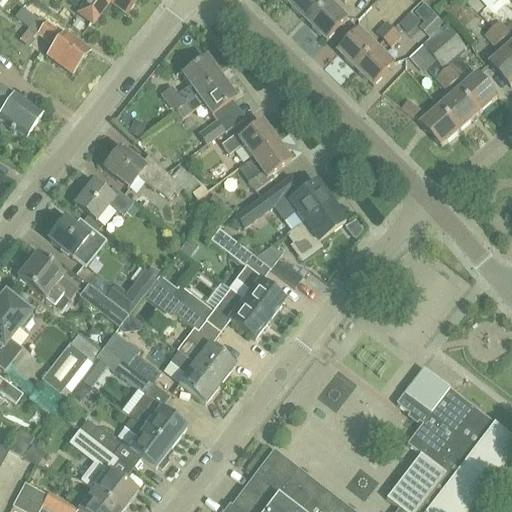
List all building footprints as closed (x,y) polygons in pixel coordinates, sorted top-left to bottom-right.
[(58,0),(34,0),(61,15),(67,5),(58,0)] [(109,4),(104,0),(89,0),(78,15),(92,26),(109,4)] [(104,0),(109,4),(127,17),(139,0),(104,0)] [(329,2),(326,0),(296,0),(290,7),(308,24),(329,2)] [(347,20),(329,2),(308,24),(326,42),(347,20)] [(416,15),(425,24),(419,30),(430,39),(444,25),(434,16),(434,15),(425,6),(416,15)] [(32,47),(39,37),(51,46),(44,56),(72,76),(89,52),(62,32),(61,34),(46,24),(46,23),(40,18),(37,21),(22,10),(14,20),(28,31),(20,43),(33,53),(36,50),(32,47)] [(382,42),(393,31),(387,25),(376,35),(382,42)] [(501,25),(493,31),(504,43),(511,36),(501,25)] [(446,28),(423,48),(437,64),(443,71),(458,58),(466,51),(446,28)] [(355,71),(377,48),(358,31),(337,54),(355,71)] [(393,31),(382,42),(390,49),(401,38),(393,31)] [(495,50),(504,43),(493,31),(485,39),(495,50)] [(395,65),(377,48),(355,71),(373,88),(395,65)] [(437,64),(423,48),(410,60),(423,76),(437,64)] [(511,87),(511,52),(509,48),(490,65),(511,88),(511,87)] [(197,98),(219,81),(205,61),(182,77),(197,98)] [(450,69),(444,75),(451,84),(458,78),(450,69)] [(444,75),(436,82),(443,91),(451,84),(444,75)] [(478,76),(467,85),(459,92),(480,116),(499,99),(478,76)] [(219,81),(197,98),(198,99),(203,107),(211,118),(234,101),(219,81)] [(0,111),(3,113),(0,117),(0,122),(26,141),(44,115),(15,96),(14,97),(0,87),(0,111)] [(176,113),(185,107),(172,89),(160,97),(173,115),(176,113)] [(416,124),(423,114),(409,103),(408,104),(396,95),(389,90),(382,97),(391,103),(402,112),(401,113),(416,124)] [(459,92),(440,109),(461,132),(480,116),(459,92)] [(198,99),(185,107),(176,113),(178,116),(173,119),(177,125),(203,107),(198,99)] [(461,132),(440,109),(421,126),(442,149),(461,132)] [(132,114),(126,127),(141,134),(147,121),(132,114)] [(206,149),(225,135),(216,123),(197,137),(206,149)] [(252,161),(276,144),(261,123),(242,137),(239,133),(221,146),(228,157),(242,147),(252,161)] [(276,144),(252,161),(242,169),(251,181),(248,183),(256,194),(274,181),(271,177),(290,164),(276,144)] [(179,188),(167,177),(147,158),(141,166),(120,149),(102,172),(128,192),(138,180),(154,193),(155,192),(168,202),(179,188)] [(180,169),(171,179),(190,198),(199,188),(180,169)] [(304,226),(331,206),(316,185),(303,195),(291,178),(234,221),(244,233),(275,209),(285,222),(296,214),(303,225),(304,226)] [(123,218),(133,206),(113,190),(107,197),(92,185),(74,208),(95,224),(109,207),(123,218)] [(233,215),(214,196),(203,209),(221,227),(233,215)] [(304,226),(303,225),(287,237),(294,247),(305,239),(313,249),(345,225),(331,206),(304,226)] [(270,272),(256,261),(218,232),(222,228),(207,216),(200,224),(211,233),(206,239),(246,270),(237,281),(251,292),(243,303),(270,323),(284,304),(260,286),(270,272)] [(85,271),(94,259),(101,250),(107,244),(79,222),(74,228),(64,221),(47,242),(71,261),(85,271)] [(256,261),(270,272),(294,291),(302,281),(278,262),(282,258),(271,249),(256,261)] [(54,309),(62,297),(70,303),(78,293),(62,280),(63,279),(35,258),(17,281),(46,303),(54,309)] [(109,304),(128,319),(155,282),(146,275),(145,275),(140,270),(122,293),(116,288),(105,301),(109,304)] [(78,298),(80,300),(92,309),(100,315),(109,304),(105,301),(88,287),(78,298)] [(214,315),(205,325),(220,336),(229,324),(255,343),(270,323),(243,303),(229,292),(230,293),(217,310),(216,310),(213,314),(214,315)] [(189,296),(181,306),(205,325),(214,315),(213,314),(189,296)] [(31,316),(6,297),(0,303),(0,369),(5,373),(21,352),(10,343),(31,316)] [(205,325),(181,306),(172,316),(192,332),(197,336),(205,325)] [(184,343),(176,354),(220,388),(236,368),(210,349),(220,336),(205,325),(197,336),(192,332),(184,343)] [(94,360),(102,351),(87,337),(79,346),(94,360)] [(88,362),(70,348),(43,383),(60,397),(88,362)] [(112,372),(120,378),(145,397),(152,387),(127,368),(129,367),(121,361),(120,362),(105,350),(92,365),(100,371),(112,372)] [(220,388),(176,354),(168,365),(181,374),(183,371),(188,374),(178,387),(206,408),(220,388)] [(136,358),(129,367),(127,368),(152,387),(161,377),(136,358)] [(406,447),(420,457),(386,502),(398,511),(397,511),(468,511),(511,456),(511,440),(422,371),(395,407),(422,427),(406,447)] [(0,396),(15,407),(22,397),(1,381),(0,382),(0,396)] [(131,422),(170,452),(185,432),(159,413),(162,409),(149,399),(140,411),(132,422),(131,422)] [(170,452),(131,422),(126,430),(138,439),(129,450),(129,451),(156,472),(157,469),(162,473),(169,463),(165,460),(170,452)] [(79,434),(113,459),(121,448),(96,429),(95,430),(87,424),(83,429),(79,434)] [(113,459),(79,434),(71,444),(104,470),(113,459)] [(0,469),(8,454),(0,449),(0,469)] [(351,511),(274,452),(231,508),(229,506),(225,511),(351,511)] [(107,473),(92,493),(116,511),(124,511),(137,496),(107,473)] [(24,486),(18,498),(41,510),(47,498),(24,486)] [(116,511),(92,493),(77,511),(116,511)] [(39,511),(41,510),(18,498),(12,508),(18,511),(39,511)]
